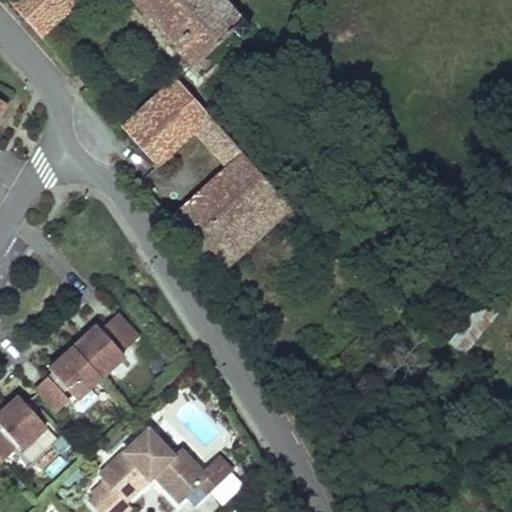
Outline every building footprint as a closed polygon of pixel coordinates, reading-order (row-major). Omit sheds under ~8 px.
[(8,0),(39,37),(82,0),(8,0)] [(245,31),(217,0),(125,0),(185,69),(188,66),(195,74),(209,62),(201,54),(225,33),(233,42),(245,31)] [(189,126),(206,112),(177,76),(121,123),(156,165),(195,133),(189,126)] [(226,135),(206,112),(189,126),(195,133),(210,150),(226,135)] [(279,195),(226,135),(210,150),(224,167),(243,187),(207,219),(188,199),(166,218),(216,277),(237,257),(225,242),(279,195)] [(224,167),(188,199),(207,219),(243,187),(224,167)] [(292,210),(279,195),(225,242),(237,257),(292,210)] [(72,391),(120,349),(117,346),(135,331),(114,307),(97,322),(94,318),(73,336),(45,359),(48,362),(30,378),(51,402),(69,387),(72,391)] [(0,445),(12,435),(16,439),(41,417),(17,389),(14,386),(0,397),(0,445)] [(98,511),(124,511),(131,506),(126,501),(153,475),(179,503),(201,483),(209,492),(232,471),(218,456),(202,471),(181,448),(170,458),(145,431),(97,477),(106,486),(89,502),(98,511)] [(126,501),(131,506),(153,485),(174,508),(179,503),(153,475),(126,501)]
